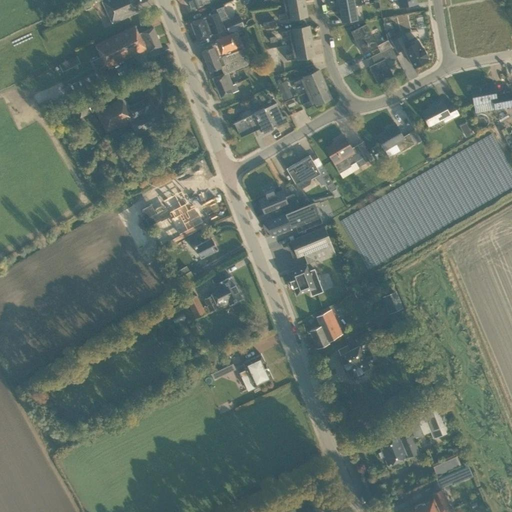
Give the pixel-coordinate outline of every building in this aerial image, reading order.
[(102,0),(109,17),(112,23),(139,11),(136,4),(144,0),(102,0)] [(304,0),(284,4),(285,12),(278,14),(279,19),(306,15),(304,0)] [(337,0),(339,8),(355,6),(353,0),(337,0)] [(459,6),(465,45),(482,42),(476,3),(459,6)] [(357,18),(355,6),(339,8),(341,21),(357,18)] [(218,12),(191,22),(198,40),(210,35),(210,34),(224,29),(218,12)] [(224,21),(229,33),(245,27),(240,15),(224,21)] [(263,22),(264,28),(276,26),(275,20),(263,22)] [(351,32),(362,53),(377,46),(366,24),(351,32)] [(97,72),(103,69),(145,50),(147,52),(161,46),(153,27),(139,33),(135,25),(95,44),(100,56),(92,60),(97,72)] [(291,44),(311,40),(309,26),(281,31),(282,37),(289,36),(291,44)] [(243,55),(240,48),(243,47),(236,31),(215,40),(217,44),(201,50),(210,71),(223,66),(226,72),(247,64),(243,55)] [(403,35),(391,40),(398,52),(404,49),(413,67),(428,59),(427,57),(428,57),(423,47),(422,48),(418,41),(409,46),(403,35)] [(311,40),(291,44),(292,52),(285,54),(286,59),(314,55),(311,40)] [(380,51),(390,46),(387,40),(377,45),(380,51)] [(390,46),(380,51),(371,56),(374,63),(369,66),(378,83),(393,75),(384,59),(390,56),(392,60),(396,58),(390,46)] [(279,47),(269,48),(271,61),(280,60),(279,47)] [(62,72),(81,62),(77,54),(58,64),(62,72)] [(120,76),(129,73),(125,65),(116,69),(120,76)] [(70,95),(107,78),(103,69),(66,86),(70,95)] [(306,92),(324,83),(318,70),(293,82),(295,87),(302,84),(306,92)] [(232,84),(227,73),(223,74),(223,73),(212,78),(220,97),(238,90),(235,83),(232,84)] [(379,91),(370,73),(364,76),(374,94),(379,91)] [(495,94),(493,82),(486,83),(486,84),(470,87),(474,104),(493,101),(495,109),(511,105),(511,91),(495,94)] [(324,83),(306,92),(309,100),(303,103),(305,108),(330,97),(324,83)] [(289,90),(281,94),(284,100),(292,96),(289,90)] [(143,129),(146,133),(156,128),(154,124),(161,120),(149,96),(128,106),(123,96),(96,110),(106,131),(128,120),(136,133),(143,129)] [(453,104),(446,108),(441,99),(432,104),(432,105),(421,112),(429,126),(443,118),(445,122),(458,114),(453,104)] [(72,110),(76,119),(92,111),(86,100),(74,106),(75,109),(72,110)] [(254,112),(233,122),(240,137),(260,127),(262,131),(276,124),(277,125),(287,120),(284,115),(282,116),(276,102),(264,108),(254,112)] [(387,127),(388,129),(376,136),(384,150),(396,143),(400,151),(414,143),(408,133),(403,136),(395,123),(387,127)] [(501,129),(511,151),(511,150),(511,141),(505,127),(501,129)] [(472,134),(469,128),(463,131),(466,137),(472,134)] [(352,148),(345,136),(325,148),(339,172),(351,166),(350,164),(355,161),(358,166),(367,161),(357,145),(352,148)] [(319,170),(309,154),(286,168),(299,189),(310,183),(311,178),(320,173),(327,185),(326,185),(330,191),(331,191),(336,188),(324,167),(319,170)] [(179,234),(203,221),(200,214),(202,213),(198,205),(196,206),(195,205),(190,208),(187,203),(188,202),(182,189),(163,199),(170,212),(172,211),(174,216),(170,218),(179,234)] [(266,197),(259,200),(265,217),(288,208),(289,210),(298,207),(295,199),(286,202),(282,191),(275,194),(274,192),(265,195),(266,197)] [(295,225),(297,232),(322,222),(314,201),(268,220),(274,234),(295,225)] [(156,212),(145,218),(149,225),(160,220),(156,212)] [(335,254),(324,226),(290,240),(297,257),(303,254),(306,262),(317,258),(318,261),(335,254)] [(187,237),(192,246),(194,245),(200,257),(217,248),(211,236),(203,240),(198,231),(187,237)] [(181,280),(184,284),(194,278),(187,265),(173,273),(178,282),(181,280)] [(307,265),(289,272),(292,280),(291,280),(294,287),(295,287),(298,294),(311,289),(313,295),(324,290),(315,268),(310,270),(307,265)] [(228,302),(229,304),(241,298),(230,276),(218,282),(219,284),(209,289),(212,295),(204,299),(210,311),(218,307),(228,302)] [(353,280),(345,284),(347,290),(355,286),(353,280)] [(356,297),(363,294),(361,288),(354,292),(356,297)] [(382,296),(390,313),(403,308),(396,290),(382,296)] [(186,299),(195,318),(205,313),(196,294),(186,299)] [(309,330),(317,348),(329,343),(328,341),(342,334),(331,309),(316,316),(320,325),(309,330)] [(356,374),(358,379),(366,375),(364,369),(369,367),(366,360),(372,357),(368,348),(376,344),(370,331),(355,338),(358,345),(339,355),(350,376),(356,374)] [(199,351),(204,360),(222,349),(216,340),(199,351)] [(239,372),(247,390),(272,378),(260,354),(243,362),(246,369),(239,372)] [(234,367),(229,356),(208,366),(213,377),(234,367)] [(430,382),(418,387),(421,395),(433,389),(430,382)] [(415,436),(446,423),(439,406),(407,419),(415,436)] [(378,441),(388,465),(418,452),(411,434),(400,439),(397,433),(378,441)] [(468,466),(436,479),(439,486),(448,482),(448,483),(451,482),(450,481),(454,479),(454,481),(460,479),(459,477),(471,472),(468,466)] [(444,511),(450,510),(441,489),(430,493),(432,497),(406,508),(407,511),(444,511)]
